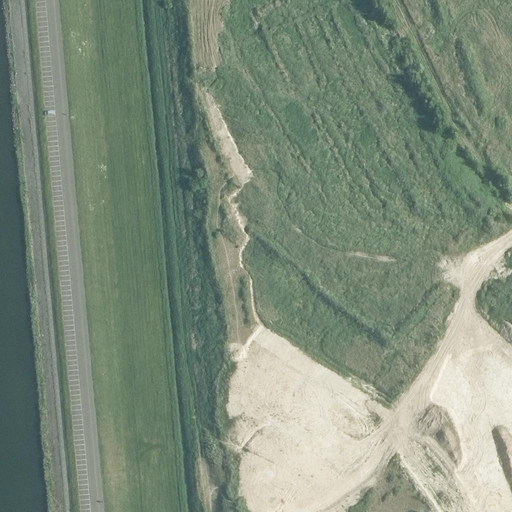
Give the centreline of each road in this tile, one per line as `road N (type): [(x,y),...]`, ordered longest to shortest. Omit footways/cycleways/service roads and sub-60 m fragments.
road 1 (track): [(511,226),(394,302),(224,444),(212,465),(211,511)]
road 2 (track): [(390,0),(444,110),(511,208)]
